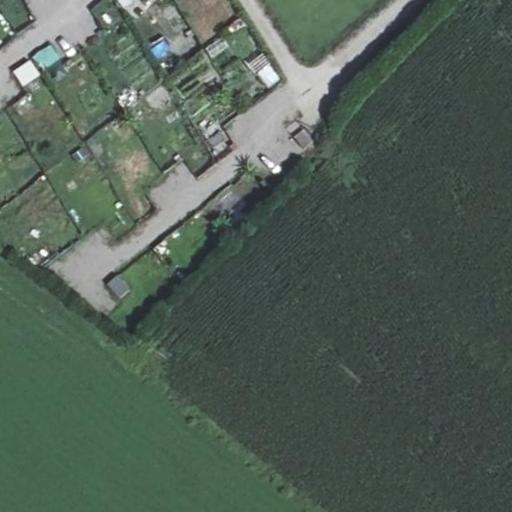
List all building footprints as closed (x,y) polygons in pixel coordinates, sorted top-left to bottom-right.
[(201,0),(213,23),(226,16),(217,0),(201,0)] [(172,66),(193,53),(186,43),(166,56),(172,66)] [(42,71),(59,60),(50,46),(33,57),(42,71)] [(15,69),(27,97),(45,89),(32,61),(15,69)] [(256,71),(264,89),(280,82),(272,64),(256,71)] [(125,83),(112,93),(124,109),(137,100),(125,83)] [(25,95),(11,107),(20,118),(34,106),(25,95)] [(219,159),(234,147),(214,121),(198,133),(219,159)] [(295,140),(305,152),(314,144),(304,132),(295,140)] [(97,137),(84,145),(100,170),(113,162),(97,137)] [(209,219),(238,204),(231,189),(201,205),(209,219)] [(151,248),(159,262),(174,254),(165,240),(151,248)] [(117,299),(143,279),(132,266),(106,285),(117,299)]
